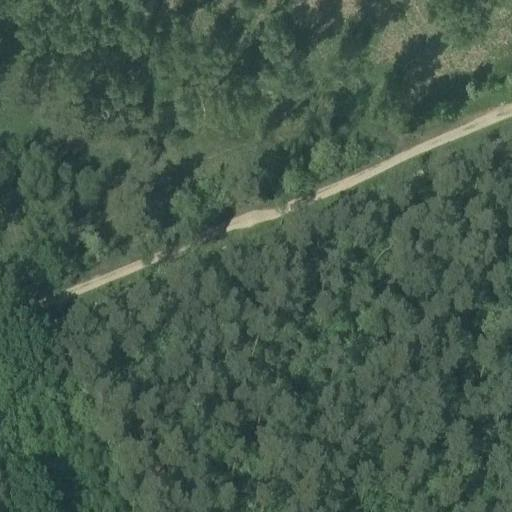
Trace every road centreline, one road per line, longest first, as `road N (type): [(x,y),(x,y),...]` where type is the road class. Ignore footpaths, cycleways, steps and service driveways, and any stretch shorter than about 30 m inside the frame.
road 1 (unknown): [(511,119),(0,335)]
road 2 (track): [(511,134),(0,348)]
